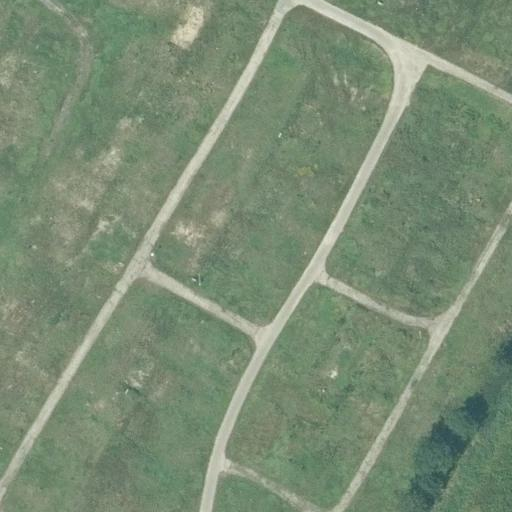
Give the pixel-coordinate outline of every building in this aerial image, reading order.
[(196,29),(212,0),(185,0),(182,4),(188,8),(181,20),(196,29)] [(488,22),(511,29),(511,0),(505,0),(503,11),(493,8),(488,22)] [(228,7),(206,44),(225,56),(239,33),(256,43),(264,29),(228,7)] [(301,14),(294,27),(330,46),(337,33),(301,14)] [(185,57),(192,43),(149,24),(143,38),(185,57)] [(64,87),(70,74),(59,69),(63,59),(37,47),(27,70),(64,87)] [(233,85),(241,70),(200,47),(192,62),(233,85)] [(305,67),(312,56),(300,48),(293,60),(305,67)] [(381,93),(387,80),(336,60),(330,73),(381,93)] [(279,65),(272,78),(305,94),(312,81),(279,65)] [(122,76),(116,92),(159,108),(165,92),(122,76)] [(212,114),(218,101),(180,83),(174,96),(212,114)] [(337,87),(330,105),(349,112),(356,95),(337,87)] [(13,88),(7,106),(41,117),(47,99),(13,88)] [(289,96),(277,113),(287,120),(299,103),(289,96)] [(119,109),(131,115),(137,103),(125,97),(119,109)] [(170,102),(162,117),(178,125),(186,110),(170,102)] [(361,141),(368,126),(323,104),(315,119),(361,141)] [(123,140),(130,128),(95,106),(88,118),(123,140)] [(247,119),(277,138),(285,126),(254,107),(247,119)] [(0,140),(28,154),(35,140),(0,122),(0,140)] [(155,135),(188,154),(195,142),(162,123),(155,135)] [(89,145),(102,148),(105,136),(92,133),(89,145)] [(268,154),(272,141),(260,136),(255,149),(268,154)] [(144,157),(159,162),(165,144),(150,139),(144,157)] [(114,178),(121,166),(76,141),(61,170),(73,177),(77,171),(92,179),(98,169),(114,178)] [(14,168),(18,157),(5,152),(0,163),(14,168)] [(250,182),(256,169),(221,154),(215,167),(250,182)] [(137,168),(149,174),(155,163),(143,157),(137,168)] [(339,188),(349,176),(326,159),(317,172),(339,188)] [(270,175),(300,194),(308,181),(293,171),(295,169),(280,160),(270,175)] [(132,175),(126,190),(159,203),(165,187),(132,175)] [(304,218),(310,203),(264,185),(258,200),(304,218)] [(57,189),(52,203),(94,218),(99,204),(57,189)] [(224,233),(233,217),(194,194),(185,211),(224,233)] [(393,249),(401,232),(413,238),(421,223),(376,201),(365,222),(388,233),(383,245),(393,249)] [(134,254),(143,230),(111,218),(102,241),(134,254)] [(34,226),(27,241),(68,262),(76,247),(34,226)] [(425,242),(423,241),(414,260),(461,284),(471,265),(459,260),(467,245),(432,227),(425,242)] [(210,229),(205,241),(216,246),(222,235),(210,229)] [(287,265),(293,256),(258,234),(253,243),(287,265)] [(67,282),(83,291),(96,269),(100,272),(109,255),(89,244),(67,282)] [(511,287),(511,270),(502,265),(495,278),(511,287)] [(12,271),(5,287),(20,295),(12,311),(29,319),(38,301),(43,304),(50,289),(12,271)] [(139,281),(133,298),(169,311),(175,294),(139,281)] [(49,314),(61,318),(66,305),(55,300),(49,314)] [(475,318),(492,328),(501,312),(484,302),(475,318)] [(151,321),(154,306),(138,303),(136,318),(151,321)] [(308,311),(300,325),(332,343),(340,329),(308,311)] [(0,337),(17,346),(26,327),(0,313),(0,337)] [(130,319),(122,332),(158,353),(166,341),(130,319)] [(202,352),(214,325),(203,320),(197,334),(185,328),(179,341),(202,352)] [(355,365),(376,332),(364,325),(343,358),(355,365)] [(479,343),(491,348),(496,335),(485,330),(479,343)] [(284,349),(302,360),(309,347),(292,336),(284,349)] [(223,349),(226,344),(214,337),(204,355),(234,372),(241,359),(223,349)] [(487,369),(493,355),(458,339),(452,353),(487,369)] [(56,371),(63,358),(30,341),(23,354),(56,371)] [(122,355),(135,362),(142,349),(130,342),(122,355)] [(126,386),(134,373),(101,354),(93,368),(126,386)] [(449,378),(464,382),(468,368),(453,364),(449,378)] [(36,365),(29,376),(45,386),(52,375),(36,365)] [(329,398),(335,384),(296,367),(290,381),(329,398)] [(9,374),(1,388),(37,410),(45,396),(9,374)] [(455,402),(462,389),(435,376),(429,388),(455,402)] [(93,388),(122,404),(128,393),(99,378),(93,388)] [(357,390),(392,409),(399,397),(363,378),(357,390)] [(276,396),(280,384),(267,379),(263,392),(276,396)] [(159,422),(166,404),(145,396),(138,414),(159,422)] [(261,434),(261,433),(274,439),(289,406),(271,398),(256,431),(261,434)] [(442,425),(448,410),(422,400),(416,415),(442,425)] [(346,403),(331,428),(356,444),(372,418),(346,403)] [(204,451),(211,436),(169,415),(161,429),(204,451)] [(437,456),(442,443),(408,428),(402,440),(437,456)] [(81,456),(87,445),(58,429),(52,440),(81,456)] [(0,446),(0,467),(8,450),(0,446)] [(28,484),(65,494),(71,472),(34,462),(28,484)] [(410,499),(418,487),(387,468),(379,480),(410,499)] [(123,511),(140,480),(125,472),(104,511),(123,511)] [(172,511),(204,511),(156,484),(148,498),(172,511)] [(380,508),(390,511),(403,511),(406,504),(385,496),(380,508)]
